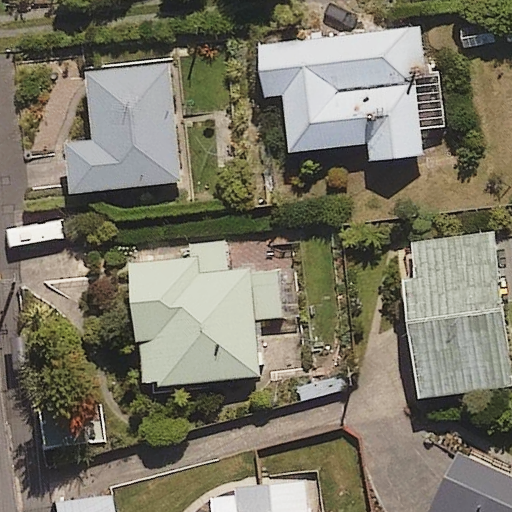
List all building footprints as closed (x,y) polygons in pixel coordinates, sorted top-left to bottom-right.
[(425,85),(419,31),(273,47),(279,104),(296,102),(302,159),(380,151),(382,170),(430,165),(426,131),(448,129),(443,83),(425,85)] [(187,187),(173,69),(93,78),(101,148),(78,151),(83,199),(187,187)] [(511,296),(511,237),(415,248),(433,403),(511,394),(511,320),(509,297),(511,296)] [(232,244),(196,247),(198,267),(146,272),(155,393),(268,384),(263,323),(286,321),(282,271),(235,275),(232,244)] [(511,511),(511,479),(469,460),(444,511),(511,511)] [(311,511),(308,484),(220,498),(221,511),(311,511)]
